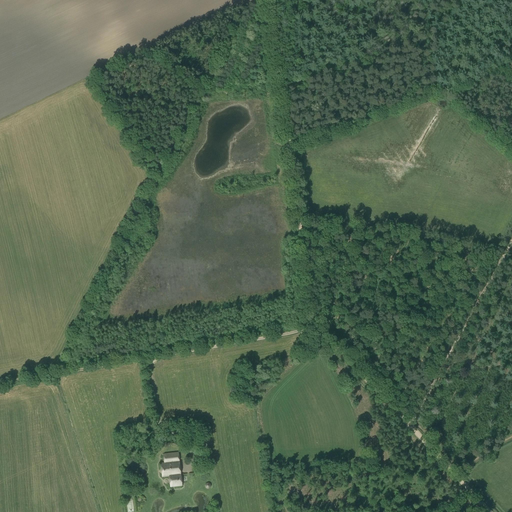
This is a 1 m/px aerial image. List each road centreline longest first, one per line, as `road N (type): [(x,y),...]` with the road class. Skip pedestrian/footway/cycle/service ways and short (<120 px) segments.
road 1 (track): [(312,320),(269,0)]
road 2 (track): [(0,382),(281,334),(312,320)]
road 3 (track): [(511,236),(408,427)]
road 4 (track): [(408,427),(312,320)]
